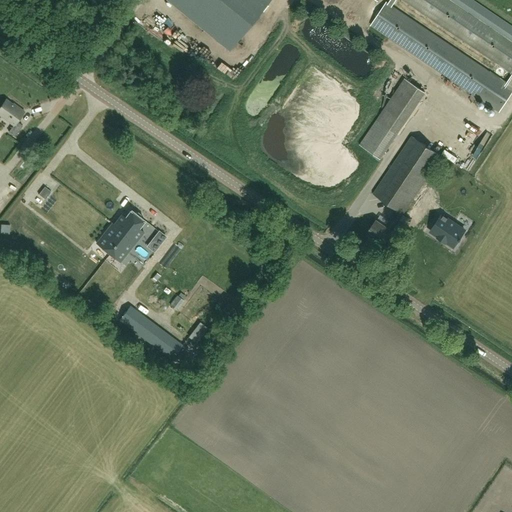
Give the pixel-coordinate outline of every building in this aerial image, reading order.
[(181,0),(178,6),(244,51),(278,0),(181,0)] [(386,3),(371,26),(499,112),(511,92),(511,42),(448,0),(403,0),(511,73),(511,74),(506,84),(386,3)] [(405,78),(362,145),(382,157),(425,90),(405,78)] [(17,122),(24,112),(17,107),(16,108),(6,100),(0,107),(0,116),(14,126),(9,133),(15,137),(23,126),(17,122)] [(484,143),(487,137),(477,132),(474,138),(484,143)] [(392,231),(442,156),(412,136),(373,195),(397,210),(386,227),(376,220),(365,237),(370,240),(369,242),(377,247),(378,246),(384,249),(395,233),(392,231)] [(51,191),(45,186),(39,194),(45,199),(51,191)] [(96,243),(120,262),(143,232),(139,228),(145,221),(141,218),(140,215),(137,213),(134,213),(131,210),(125,217),(121,215),(114,225),(112,223),(96,243)] [(442,215),(431,231),(439,237),(438,238),(445,242),(446,242),(454,247),(459,240),(460,241),(461,238),(460,238),(465,230),(447,219),(448,218),(447,218),(444,216),(444,215),(443,216),(442,215)] [(93,220),(91,224),(98,228),(100,224),(93,220)] [(159,232),(155,237),(161,242),(165,237),(159,232)] [(141,299),(146,291),(141,288),(136,295),(141,299)] [(183,301),(177,296),(169,305),(176,310),(183,301)] [(172,361),(184,346),(130,306),(119,321),(172,361)]
